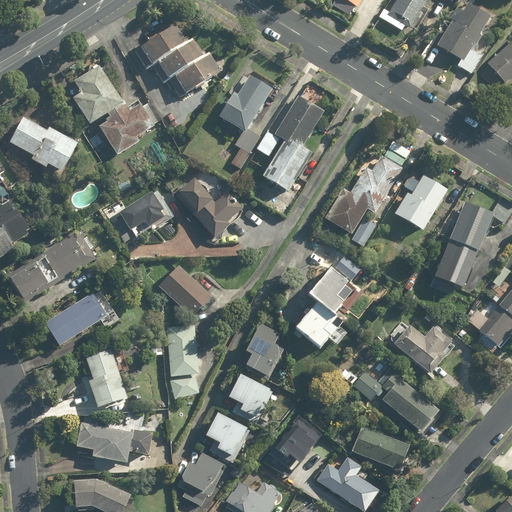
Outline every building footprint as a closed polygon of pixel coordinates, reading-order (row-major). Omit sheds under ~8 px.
[(341,0),(356,9),(361,0),(341,0)] [(397,0),(389,15),(383,11),(378,19),(401,32),(404,27),(409,30),(424,5),(433,0),(397,0)] [(489,18),(466,4),(455,24),(451,21),(436,48),(463,63),(471,49),(473,50),(481,37),(479,36),(489,18)] [(185,44),(173,26),(134,52),(146,70),(154,67),(165,84),(174,77),(186,96),(221,74),(210,55),(202,58),(192,41),(185,44)] [(511,41),(486,65),(504,85),(511,77),(511,41)] [(124,105),(99,65),(72,82),(82,96),(76,99),(93,125),(103,118),(124,105)] [(237,95),(233,93),(216,119),(244,136),(272,91),(249,77),(237,95)] [(326,111),(297,93),(271,136),(282,143),(261,177),(287,193),(311,156),(302,149),(326,111)] [(129,113),(124,105),(103,118),(106,124),(99,128),(117,157),(138,144),(136,141),(154,130),(140,107),(129,113)] [(50,133),(26,120),(13,145),(37,158),(35,162),(50,170),(52,167),(66,174),(82,145),(52,129),(50,133)] [(98,134),(87,140),(93,151),(104,145),(98,134)] [(410,156),(400,170),(409,176),(419,163),(410,156)] [(327,222),(351,237),(365,245),(376,227),(362,218),(366,211),(375,216),(402,171),(379,158),(371,171),(366,168),(360,179),(354,176),(327,222)] [(403,198),(393,215),(423,233),(447,193),(422,178),(408,201),(403,198)] [(132,189),(129,181),(117,187),(121,195),(132,189)] [(195,181),(176,197),(213,241),(229,227),(227,224),(243,211),(228,193),(214,204),(195,181)] [(163,213),(152,195),(119,214),(123,221),(112,228),(123,246),(136,238),(133,233),(145,225),(147,230),(163,220),(160,215),(163,213)] [(0,259),(13,251),(12,248),(32,236),(11,202),(0,209),(0,259)] [(493,214),(464,203),(431,288),(449,295),(452,287),(463,291),(493,214)] [(47,231),(37,237),(43,245),(53,238),(47,231)] [(37,259),(36,257),(5,278),(21,302),(57,279),(60,283),(97,259),(91,250),(94,248),(88,239),(84,241),(78,232),(37,259)] [(162,274),(154,282),(191,321),(213,300),(180,267),(167,279),(162,274)] [(510,273),(504,268),(493,284),(500,289),(510,273)] [(312,300),(334,317),(351,295),(343,289),(348,283),(329,269),(307,296),(312,300)] [(60,349),(100,323),(105,331),(119,322),(98,290),(92,294),(44,325),(60,349)] [(511,291),(499,307),(494,303),(487,310),(492,314),(488,319),(477,310),(467,322),(481,335),(476,341),(491,354),(496,349),(499,351),(511,334),(511,291)] [(305,316),(295,329),(321,350),(327,342),(336,349),(347,335),(339,329),(343,324),(334,317),(312,300),(301,314),(305,316)] [(280,334),(259,324),(245,355),(250,357),(244,370),(267,380),(281,350),(274,346),(280,334)] [(409,327),(392,346),(429,378),(446,358),(443,355),(451,345),(440,335),(443,332),(435,325),(423,339),(409,327)] [(199,377),(198,369),(204,368),(203,354),(197,354),(195,327),(166,329),(170,379),(174,400),(199,395),(195,377),(199,377)] [(159,343),(147,345),(150,359),(162,356),(159,343)] [(111,350),(81,360),(96,410),(127,401),(111,350)] [(346,371),(340,378),(371,403),(380,391),(362,376),(359,381),(346,371)] [(387,393),(381,400),(420,435),(439,414),(394,374),(381,388),(387,393)] [(273,394),(240,376),(227,399),(236,404),(231,414),(256,427),(273,394)] [(249,433),(216,415),(203,441),(212,446),(209,451),(232,464),(249,433)] [(131,435),(80,425),(75,447),(85,449),(83,457),(127,466),(129,453),(148,457),(152,435),(143,433),(145,421),(134,419),(131,435)] [(408,447),(361,429),(351,455),(398,473),(408,447)] [(227,468),(201,455),(195,466),(190,463),(179,484),(186,488),(181,498),(205,510),(227,468)] [(328,464),(316,482),(360,511),(365,511),(378,493),(357,478),(363,469),(348,459),(339,472),(328,464)] [(98,481),(72,482),(73,509),(95,509),(101,511),(122,511),(130,497),(98,481)] [(255,494),(239,485),(237,483),(223,507),(231,511),(271,511),(281,495),(262,484),(255,494)] [(511,511),(511,493),(494,510),(495,511),(511,511)]
